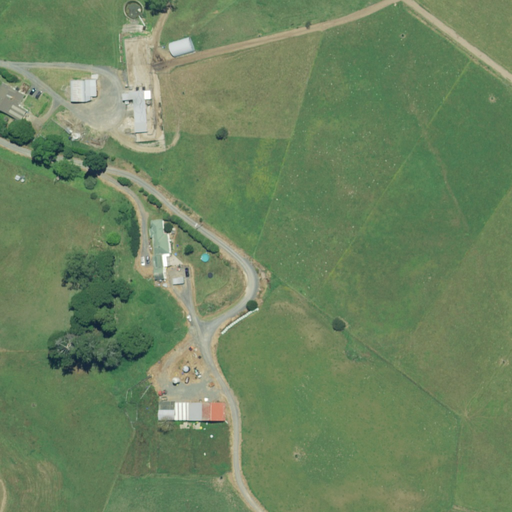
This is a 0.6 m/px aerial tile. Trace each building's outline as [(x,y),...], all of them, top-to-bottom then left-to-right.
[(198,50),(194,38),(174,44),(178,56),(198,50)] [(86,81),(73,81),(73,102),(86,102),(86,81)] [(100,97),(100,81),(89,81),(89,97),(100,97)] [(26,94),(21,91),(6,82),(0,92),(0,97),(1,98),(0,100),(0,107),(23,122),(31,109),(23,104),(29,96),(26,94)] [(29,96),(40,103),(48,90),(33,82),(26,94),(29,96)] [(154,99),(153,91),(132,92),(132,94),(127,94),(127,101),(137,100),(139,133),(150,132),(148,100),(154,99)] [(156,255),(169,254),(173,253),(170,230),(167,230),(166,220),(154,221),(155,228),(152,229),(153,238),(155,238),(156,255)] [(169,254),(156,255),(157,256),(155,256),(157,280),(162,279),(163,283),(168,283),(166,267),(170,267),(169,254)] [(179,403),(163,402),(162,420),(178,421),(179,403)] [(228,421),(229,404),(192,403),(192,421),(228,421)]
